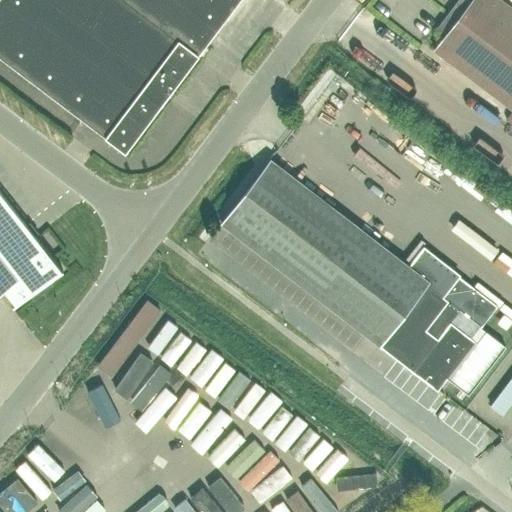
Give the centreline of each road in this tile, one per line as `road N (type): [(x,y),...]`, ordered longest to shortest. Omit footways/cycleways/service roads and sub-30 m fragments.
road 1 (unclassified): [(149,230),(327,0)]
road 2 (unclassified): [(0,428),(149,230)]
road 3 (unclassified): [(511,497),(362,376)]
road 4 (unclassified): [(149,230),(0,116)]
